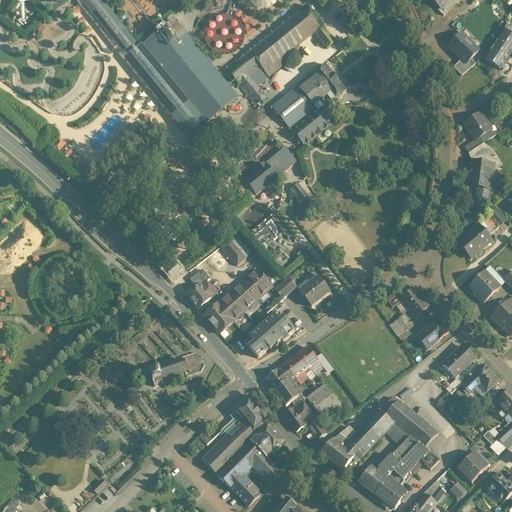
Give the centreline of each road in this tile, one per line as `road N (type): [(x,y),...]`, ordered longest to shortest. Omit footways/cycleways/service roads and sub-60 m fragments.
road 1 (secondary): [(0,135),(190,314),(247,381)]
road 2 (residential): [(407,268),(247,381)]
road 3 (residential): [(247,381),(109,511)]
road 4 (secondary): [(247,381),(317,460),(378,511)]
road 5 (residential): [(444,123),(435,226),(420,254)]
road 6 (residential): [(398,0),(444,123)]
